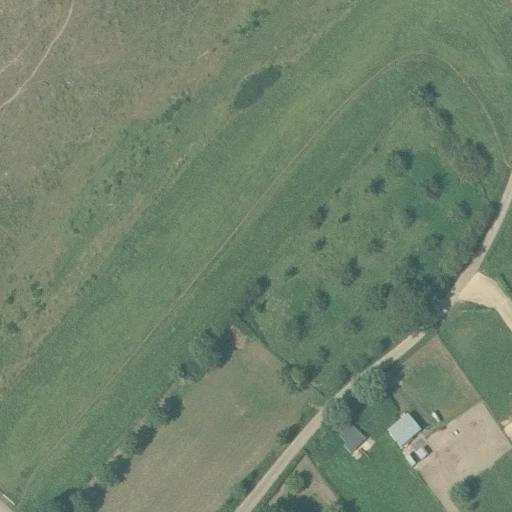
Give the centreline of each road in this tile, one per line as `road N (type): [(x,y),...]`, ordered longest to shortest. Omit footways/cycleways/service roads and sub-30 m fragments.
road 1 (track): [(0,508),(333,113),(384,67),(419,59),(455,75),(511,169)]
road 2 (residential): [(242,511),(333,405),(446,302),(511,180)]
